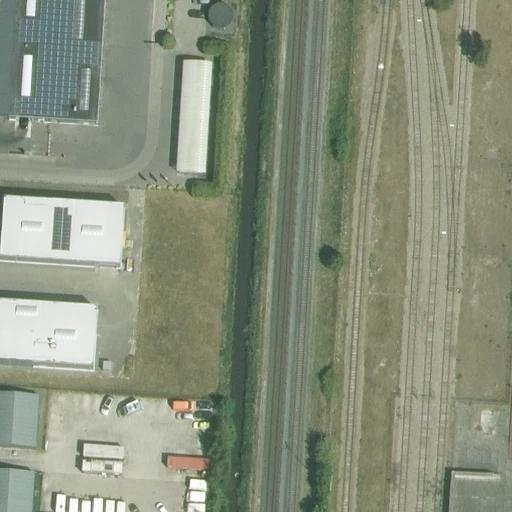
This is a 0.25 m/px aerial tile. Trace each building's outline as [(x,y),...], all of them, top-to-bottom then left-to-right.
[(0,0),(0,120),(9,121),(16,0),(0,0)] [(16,0),(14,40),(9,121),(98,126),(103,46),(105,0),(16,0)] [(212,172),(212,127),(183,127),(183,172),(212,172)] [(121,269),(124,210),(4,203),(0,262),(121,269)] [(97,312),(0,306),(0,365),(93,370),(97,312)] [(39,400),(0,397),(0,449),(35,452),(39,400)] [(115,456),(115,445),(88,444),(88,456),(115,456)] [(31,511),(34,472),(0,469),(0,511),(31,511)]
